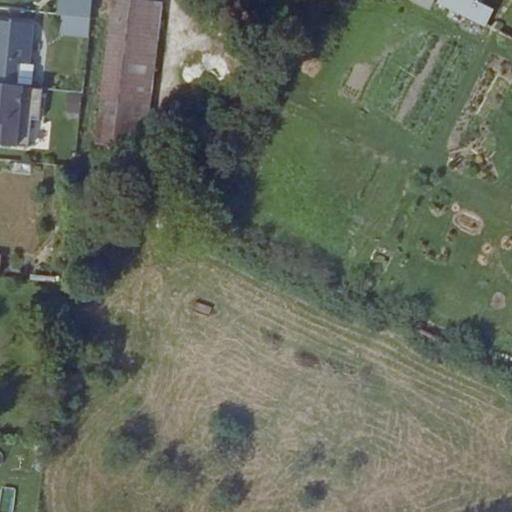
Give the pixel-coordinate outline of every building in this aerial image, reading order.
[(383,0),(418,17),(426,0),(425,0),(383,0)] [(487,16),(458,0),(430,0),(429,2),(481,27),(487,16)] [(90,114),(127,123),(146,19),(111,12),(90,114)] [(63,34),(92,37),(94,19),(65,16),(63,34)] [(142,126),(160,22),(146,19),(127,123),(142,126)] [(0,84),(37,89),(39,66),(34,65),(38,26),(0,21),(0,84)] [(37,89),(0,84),(0,146),(34,150),(37,122),(45,123),(49,90),(37,89)]
